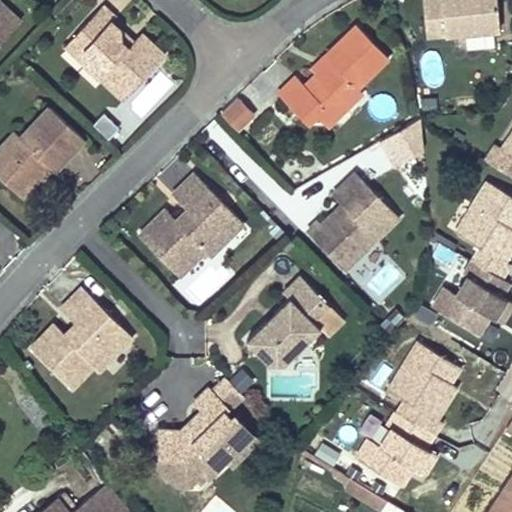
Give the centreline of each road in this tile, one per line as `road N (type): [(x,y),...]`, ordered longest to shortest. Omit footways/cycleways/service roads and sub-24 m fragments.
road 1 (residential): [(77,219),(236,56)]
road 2 (residential): [(77,219),(184,330)]
